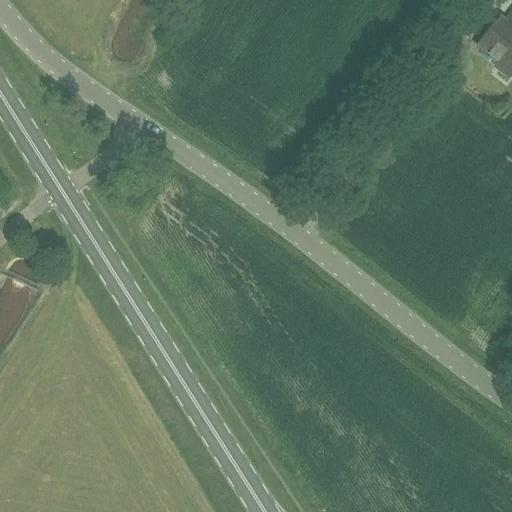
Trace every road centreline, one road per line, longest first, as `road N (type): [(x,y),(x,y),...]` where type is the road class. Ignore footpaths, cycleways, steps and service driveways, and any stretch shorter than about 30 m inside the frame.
road 1 (unclassified): [(511,401),(202,165),(138,126)]
road 2 (primary): [(264,511),(62,193)]
road 3 (unclassified): [(138,126),(69,79),(0,6)]
